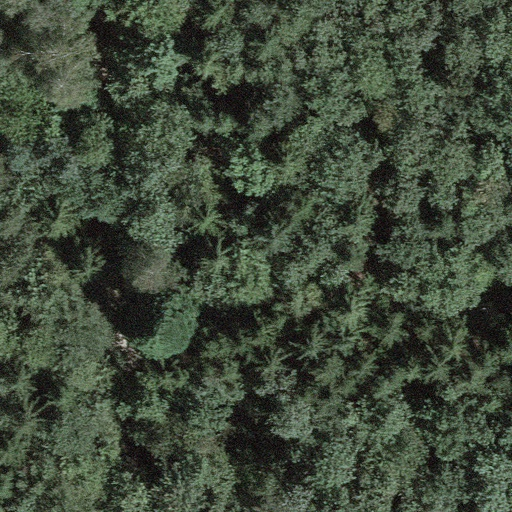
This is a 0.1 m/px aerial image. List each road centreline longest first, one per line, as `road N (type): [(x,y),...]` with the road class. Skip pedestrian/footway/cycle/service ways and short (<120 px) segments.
road 1 (track): [(89,393),(119,0)]
road 2 (track): [(107,511),(89,393)]
